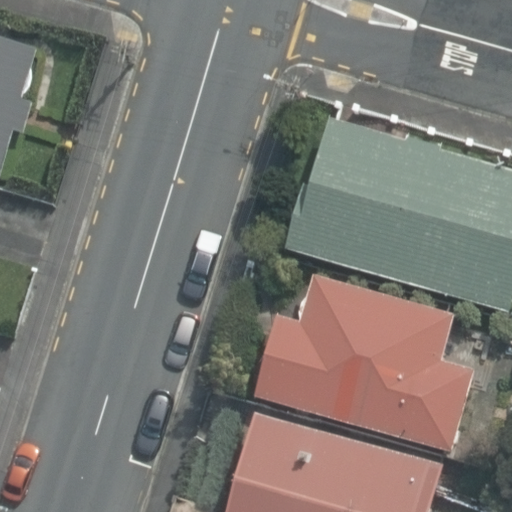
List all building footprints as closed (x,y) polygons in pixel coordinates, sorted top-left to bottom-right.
[(0,182),(2,183),(17,134),(27,137),(36,105),(26,102),(41,52),(0,39),(0,182)] [(290,252),(511,315),(511,313),(511,172),(444,153),(446,147),(412,138),(411,144),(333,122),(311,198),(306,196),(290,252)] [(260,399),(455,454),(477,374),(445,365),(458,318),(318,279),(305,325),(283,319),(260,399)] [(498,366),(511,369),(511,334),(507,334),(498,366)] [(432,511),(445,468),(261,417),(234,511),(226,511),(177,498),(173,511),(432,511)]
